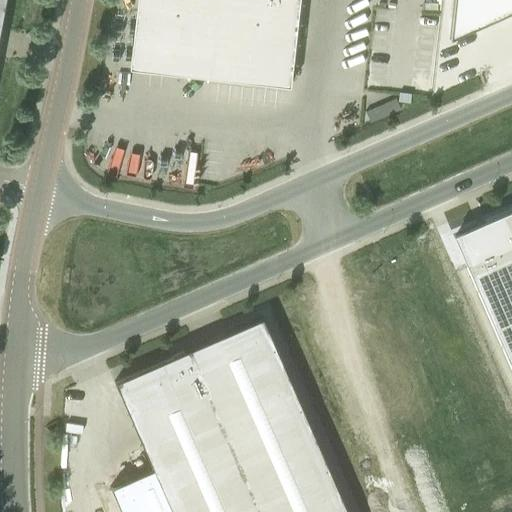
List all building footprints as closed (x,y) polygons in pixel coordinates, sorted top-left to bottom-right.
[(145,0),(138,62),(188,68),(187,75),(207,77),(288,86),(298,0),(145,0)] [(511,0),(452,0),(448,39),(449,40),(511,11),(511,0)] [(397,92),(396,101),(408,102),(409,93),(397,92)] [(511,207),(450,234),(511,374),(511,207)] [(397,257),(283,307),(372,511),(413,511),(493,477),(436,347),(479,328),(453,271),(411,289),(397,257)] [(144,368),(113,381),(169,511),(346,511),(261,317),(170,356),(144,368)]
